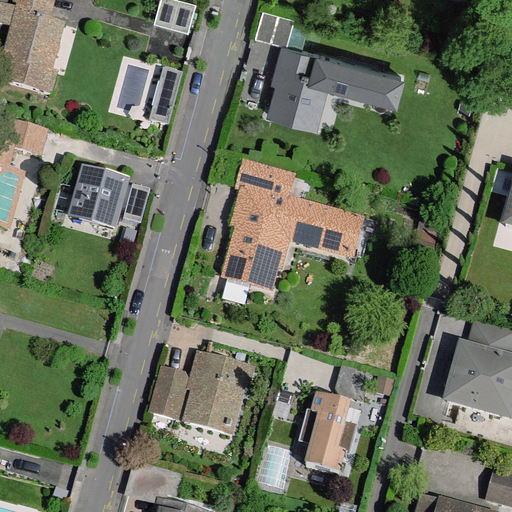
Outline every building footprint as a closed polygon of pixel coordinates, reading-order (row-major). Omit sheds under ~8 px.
[(50,0),(16,0),(15,5),(21,6),(19,12),(2,7),(0,14),(0,23),(15,28),(0,80),(0,81),(51,95),(57,73),(46,70),(59,24),(45,20),(50,0)] [(189,32),(197,3),(186,0),(161,0),(155,23),(189,32)] [(287,46),(295,19),(264,10),(257,37),(287,46)] [(320,55),(289,47),(270,115),(310,126),(324,77),(315,75),(320,55)] [(170,126),(183,77),(165,73),(152,121),(170,126)] [(5,146),(15,149),(42,156),(48,132),(11,122),(5,146)] [(5,146),(0,144),(0,226),(3,227),(16,179),(3,175),(6,164),(11,165),(15,149),(5,146)] [(250,193),(288,203),(295,177),(249,165),(242,190),(250,193)] [(127,185),(86,174),(73,219),(114,230),(127,185)] [(142,225),(151,191),(134,187),(125,220),(142,225)] [(250,193),(227,279),(273,291),(279,271),(273,270),(281,238),(351,257),(361,223),(288,203),(250,193)] [(437,237),(442,220),(430,216),(425,234),(437,237)] [(469,352),(510,363),(511,354),(511,332),(477,323),(469,352)] [(469,352),(463,350),(449,403),(506,418),(511,395),(511,363),(510,363),(469,352)] [(226,436),(240,389),(249,391),(255,370),(207,357),(200,355),(195,373),(200,376),(187,425),(226,436)] [(364,403),(372,375),(342,367),(334,395),(364,403)] [(177,423),(188,382),(184,375),(164,370),(152,415),(177,423)] [(351,407),(319,398),(313,417),(309,416),(301,443),(313,446),(308,467),(340,476),(345,455),(351,457),(358,428),(346,425),(351,407)] [(511,462),(507,461),(503,475),(511,477),(511,462)] [(159,500),(165,503),(168,495),(176,498),(181,478),(137,466),(129,495),(159,503),(159,500)] [(511,477),(503,475),(498,473),(491,502),(511,508),(511,477)] [(471,511),(423,499),(419,511),(471,511)] [(200,511),(165,503),(162,511),(200,511)]
